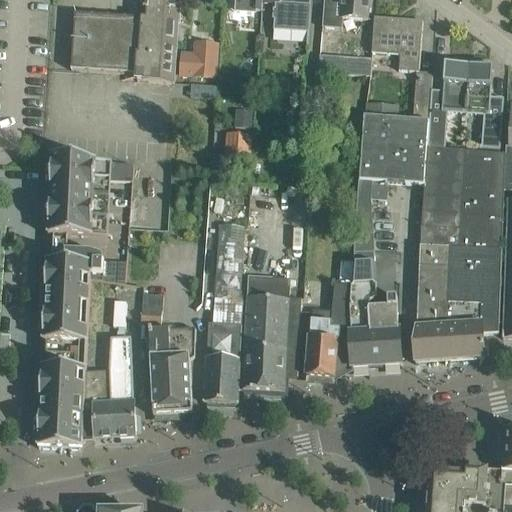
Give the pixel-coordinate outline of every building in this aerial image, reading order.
[(75,16),(75,20),(71,72),(139,77),(138,84),(174,86),(179,0),(147,0),(148,1),(145,1),(144,1),(143,2),(143,3),(143,4),(142,10),(143,11),(143,12),(144,12),(147,12),(147,21),(75,16)] [(235,0),(235,12),(262,13),(263,0),(235,0)] [(311,0),(264,0),(264,5),(276,6),(276,12),(273,11),(272,22),(275,22),(274,33),(309,36),(311,0)] [(342,25),(367,27),(369,0),(319,0),(317,31),(341,33),(342,25)] [(398,73),(417,74),(419,75),(421,43),(423,23),(399,21),(399,24),(392,23),(392,21),(374,20),(373,40),(372,56),(399,58),(398,73)] [(215,84),(217,59),(179,56),(178,81),(215,84)] [(356,78),(370,79),(371,62),(357,61),(356,78)] [(430,93),(429,124),(427,151),(445,152),(448,114),(466,115),(469,68),(466,68),(467,63),(455,62),(455,67),(445,67),(443,94),(430,93)] [(469,68),(466,115),(484,116),(482,150),(500,151),(504,100),(491,99),(493,70),(484,69),(485,64),(472,63),(472,68),(469,68)] [(419,75),(417,74),(414,123),(429,124),(430,93),(431,75),(419,75)] [(365,120),(398,122),(398,108),(366,106),(365,120)] [(429,124),(414,123),(398,122),(365,120),(363,120),(359,185),(424,189),(427,151),(429,124)] [(252,138),(247,138),(227,136),(225,168),(249,170),(252,138)] [(427,151),(424,189),(420,259),(416,346),(415,366),(485,361),(483,337),(499,336),(503,220),(507,155),(445,152),(427,151)] [(49,237),(70,238),(112,241),(112,239),(109,238),(109,221),(113,221),(113,217),(110,217),(110,201),(114,201),(114,197),(110,197),(111,184),(133,185),(134,168),(52,158),(49,237)] [(511,201),(508,201),(504,320),(503,340),(511,340),(511,201)] [(351,288),(353,262),(352,262),(354,226),(308,223),(299,347),(310,347),(307,379),(334,381),(336,364),(340,364),(341,369),(352,368),(350,336),(351,336),(350,313),(350,304),(350,293),(351,289),(351,288)] [(245,230),(240,229),(220,228),(214,300),(240,302),(245,230)] [(82,451),(83,443),(85,405),(86,374),(87,366),(86,366),(91,282),(125,287),(127,265),(104,264),(104,262),(102,258),(92,254),(53,252),(53,264),(47,263),(44,343),(46,344),(45,369),(42,369),(38,450),(82,451)] [(353,262),(351,288),(351,289),(350,293),(376,292),(375,261),(353,262)] [(297,378),(300,324),(301,300),(290,300),(290,280),(248,279),(247,300),(244,373),(243,393),(285,395),(285,377),(297,378)] [(162,298),(143,297),(141,327),(161,328),(162,298)] [(350,304),(350,313),(351,336),(350,336),(352,368),(352,370),(401,367),(397,310),(397,299),(387,300),(388,311),(363,312),(362,304),(350,304)] [(115,305),(114,330),(125,331),(126,305),(115,305)] [(204,405),(238,407),(241,327),(208,326),(204,405)] [(150,345),(151,363),(153,418),(192,417),(190,361),(194,359),(193,331),(150,333),(150,340),(148,341),(148,345),(150,345)] [(112,342),(110,373),(111,387),(112,428),(118,427),(119,441),(137,440),(134,386),(132,341),(112,342)] [(86,374),(85,405),(83,443),(119,441),(118,427),(112,428),(111,387),(110,373),(86,374)] [(506,434),(503,484),(500,511),(511,511),(511,433),(505,433),(505,434),(506,434)] [(500,511),(503,484),(496,484),(496,482),(488,472),(441,469),(429,480),(426,511),(500,511)]
